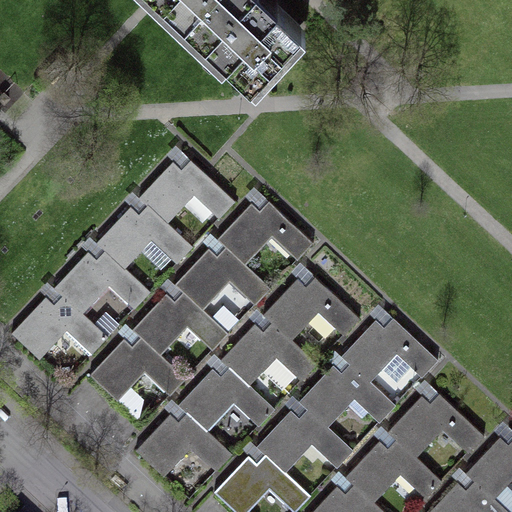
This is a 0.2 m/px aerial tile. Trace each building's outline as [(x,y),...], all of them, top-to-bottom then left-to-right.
[(165,0),(184,17),(200,0),(165,0)] [(274,0),(200,0),(184,17),(250,79),(301,25),(274,0)] [(173,161),(140,196),(192,246),(193,245),(168,221),(194,193),(219,217),(235,200),(191,158),(186,163),(181,168),(173,161)] [(131,206),(97,241),(150,291),(151,290),(126,266),(152,238),(177,262),(192,246),(140,196),(139,197),(147,205),(143,209),(139,213),(131,206)] [(252,202),(218,238),(271,287),(272,286),(247,263),(273,235),(298,258),(314,241),(269,200),(265,205),(260,210),(252,202)] [(209,247),(176,283),(228,332),(229,331),(204,308),(230,281),(255,304),(271,287),(218,238),(217,239),(225,247),(221,251),(217,255),(209,247)] [(85,254),(55,286),(107,336),(109,335),(83,311),(109,283),(134,307),(150,291),(97,241),(96,242),(104,250),(99,256),(93,262),(85,254)] [(298,278),(264,313),(317,363),(318,362),(293,338),(319,310),(344,334),(360,317),(315,275),(311,280),(306,285),(298,278)] [(167,292),(133,328),(186,377),(187,376),(162,353),(187,326),(212,349),(228,332),(176,283),(174,284),(183,292),(179,296),(175,300),(167,292)] [(46,296),(12,332),(39,358),(67,329),(92,352),(107,336),(55,286),(54,287),(62,295),(58,299),(54,303),(46,296)] [(255,323),(222,358),(274,408),(275,407),(250,383),(276,356),(301,379),(317,363),(264,313),(263,314),(271,322),(267,326),(263,330),(255,323)] [(376,319),(342,354),(395,404),(396,403),(371,379),(382,368),(396,381),(411,365),(422,375),(438,358),(394,317),(389,322),(384,327),(376,319)] [(124,337),(90,374),(118,400),(145,371),(170,394),(186,377),(133,328),(132,329),(140,337),(136,341),(133,345),(124,337)] [(333,364),(300,400),(353,449),(354,448),(329,425),(354,398),(379,421),(395,404),(342,354),(341,355),(349,363),(346,367),(342,372),(333,364)] [(213,368),(179,403),(232,453),(233,452),(208,428),(234,401),(259,424),(274,408),(222,358),(221,359),(229,367),(225,371),(221,375),(213,368)] [(422,394),(388,430),(441,480),(442,479),(417,455),(443,427),(468,451),(484,434),(439,392),(435,397),(430,402),(422,394)] [(291,409),(257,445),(310,494),(311,493),(286,470),(312,443),(337,466),(353,449),(300,400),(299,401),(307,409),(303,413),(299,417),(291,409)] [(170,413),(136,449),(164,475),(191,446),(217,469),(232,453),(179,403),(178,404),(186,412),(182,416),(179,421),(170,413)] [(379,439),(346,475),(385,511),(387,511),(375,500),(401,472),(426,496),(441,480),(388,430),(387,431),(396,439),(392,443),(387,447),(379,439)] [(500,436),(467,471),(508,511),(511,511),(495,496),(511,478),(511,439),(508,443),(500,436)] [(248,454),(214,490),(237,511),(246,511),(269,488),(294,511),(310,494),(257,445),(256,446),(265,454),(261,458),(257,462),(248,454)] [(458,481),(428,511),(508,511),(467,471),(466,473),(474,480),(470,484),(466,488),(458,481)] [(337,484),(310,511),(385,511),(346,475),(345,476),(353,484),(349,488),(345,492),(337,484)]
